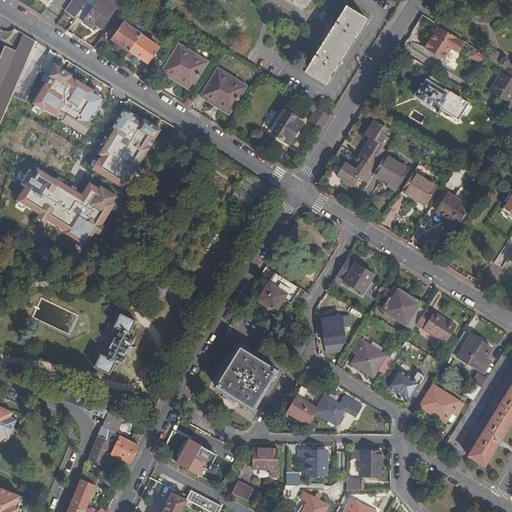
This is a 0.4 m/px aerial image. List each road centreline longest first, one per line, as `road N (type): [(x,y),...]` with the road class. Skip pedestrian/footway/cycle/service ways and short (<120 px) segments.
road 1 (residential): [(0,5),(298,189)]
road 2 (residential): [(298,189),(171,404)]
road 3 (residential): [(298,189),(417,0)]
road 4 (residential): [(0,380),(85,421),(86,446),(59,511)]
road 5 (residential): [(511,320),(357,224)]
road 6 (residential): [(306,355),(307,309),(357,224)]
road 7 (residential): [(253,437),(397,440)]
road 8 (residential): [(397,440),(398,412),(306,355)]
